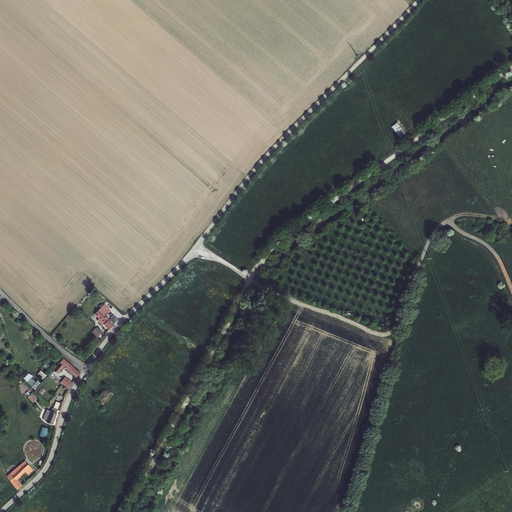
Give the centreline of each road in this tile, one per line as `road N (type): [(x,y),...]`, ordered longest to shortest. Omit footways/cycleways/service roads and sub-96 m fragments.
road 1 (residential): [(0,511),(44,471),(73,389),(120,322),(418,0)]
road 2 (track): [(250,279),(388,332),(429,238),(446,223),(489,247),(511,289)]
